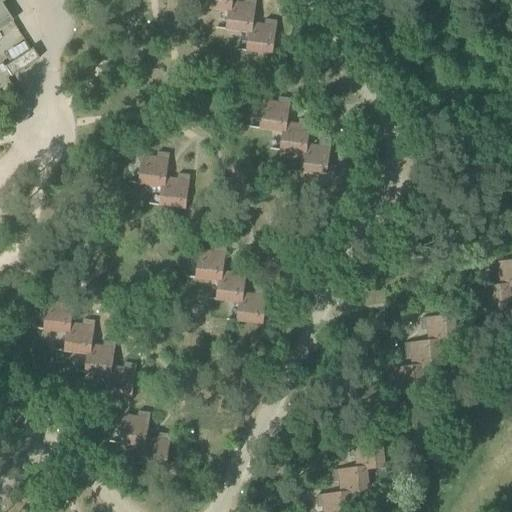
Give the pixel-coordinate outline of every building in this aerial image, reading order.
[(0,0),(0,30),(13,22),(1,4),(7,0),(0,0)] [(207,0),(206,9),(229,12),(231,11),(232,3),(233,3),(233,0),(207,0)] [(245,0),(245,4),(233,3),(232,3),(231,11),(229,12),(227,30),(250,33),(251,32),(252,24),(254,24),(257,0),(245,0)] [(247,52),(273,55),(278,21),(266,20),(265,26),(254,24),(252,24),(251,32),(250,33),(247,52)] [(11,78),(39,60),(32,49),(4,67),(11,78)] [(264,101),(260,129),(283,132),(283,131),(285,131),(286,124),(288,124),(291,99),(279,98),(278,104),(264,101)] [(285,131),(283,131),(280,151),(303,154),(304,153),(305,153),(306,146),(308,146),(311,121),(299,120),(299,126),(288,124),(286,124),(285,131)] [(303,154),(301,173),(324,176),(324,175),(326,175),(327,167),(328,167),(332,143),(320,141),(319,147),(308,146),(306,146),(305,153),(304,153),(303,154)] [(143,157),(139,185),(163,187),(164,186),(167,179),(170,154),(158,152),(157,159),(143,157)] [(340,169),(328,167),(327,167),(326,175),(324,175),(324,176),(321,195),(348,198),(352,164),(340,163),(340,169)] [(164,186),(163,187),(160,206),(186,210),(191,176),(179,174),(178,180),(167,179),(164,186)] [(196,279),(219,282),(219,280),(221,281),(222,273),(223,273),(226,248),(215,247),(214,253),(199,251),(196,279)] [(511,261),(492,263),(493,275),(500,275),(501,286),(510,285),(510,288),(510,287),(511,287),(511,261)] [(219,282),(217,300),(240,303),(240,302),(242,302),(243,294),(244,294),(247,270),(235,268),(234,274),(223,273),(222,273),(221,281),(219,280),(219,282)] [(501,286),(476,288),(477,300),(483,299),(485,314),(511,311),(511,302),(510,287),(510,288),(510,285),(501,286)] [(240,303),(238,322),(264,325),(268,291),(256,290),(255,296),(244,294),(243,294),(242,302),(240,302),(240,303)] [(45,329),(45,330),(68,333),(68,331),(70,331),(70,324),(72,324),(75,299),(63,298),(62,304),(48,303),(45,329)] [(439,341),(439,344),(458,341),(455,316),(421,319),(422,331),(429,331),(430,342),(439,341)] [(65,352),(88,354),(88,353),(90,353),(91,345),(92,345),(95,321),(83,319),(83,325),(72,324),(70,331),(68,331),(65,352)] [(86,372),(86,373),(109,376),(109,375),(110,375),(112,367),(113,367),(116,342),(104,341),(104,347),(92,345),(91,345),(90,353),(88,353),(88,354),(86,372)] [(430,342),(405,344),(406,356),(412,356),(414,367),(423,366),(423,369),(442,367),(439,343),(439,344),(439,341),(430,342)] [(109,375),(109,376),(106,395),(132,398),(137,363),(125,362),(124,368),(113,367),(112,367),(110,375),(109,375)] [(414,367),(389,369),(390,381),(396,381),(398,395),(426,392),(423,369),(423,366),(414,367)] [(120,443),(120,444),(144,447),(144,446),(145,446),(146,438),(148,438),(151,413),(139,412),(138,418),(123,416),(120,443)] [(145,446),(144,446),(144,447),(141,466),(167,469),(172,435),(160,433),(159,440),(148,438),(146,438),(145,446)] [(383,442),(349,446),(351,458),(357,457),(358,468),(358,469),(367,468),(367,470),(386,468),(383,442)] [(358,468),(333,471),(335,483),(341,482),(342,493),(342,494),(350,493),(351,495),(370,493),(367,470),(367,468),(358,469),(358,468)] [(342,493),(317,496),(319,508),(325,507),(325,511),(353,511),(351,495),(350,493),(342,494),(342,493)]
